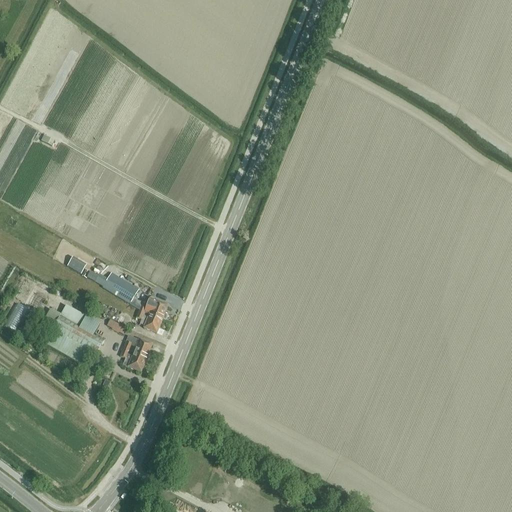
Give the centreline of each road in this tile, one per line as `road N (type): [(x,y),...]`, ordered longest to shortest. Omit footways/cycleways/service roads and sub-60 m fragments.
road 1 (secondary): [(96,511),(153,421),(322,0)]
road 2 (track): [(229,232),(0,107)]
